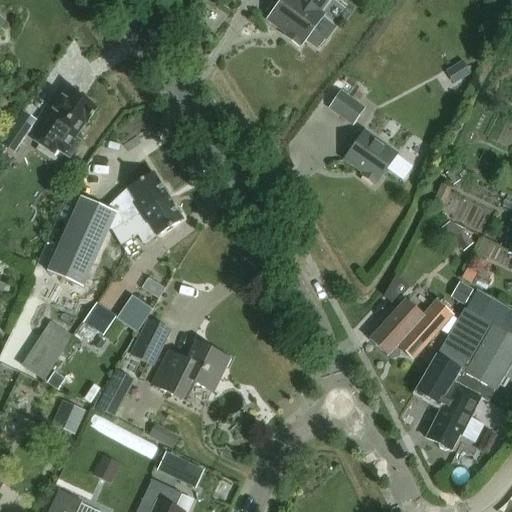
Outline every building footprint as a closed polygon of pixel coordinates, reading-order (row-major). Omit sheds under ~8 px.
[(302,43),(322,17),(319,14),(329,0),(283,0),(280,5),(274,0),(266,11),(272,15),(269,19),(289,33),(287,37),(298,45),(300,42),(302,43)] [(455,84),(470,75),(462,62),(447,72),(455,84)] [(366,108),(341,90),(329,108),(354,126),(366,108)] [(88,125),(97,111),(69,91),(55,112),(58,114),(36,145),(52,157),(57,150),(70,159),(81,142),(73,137),(84,122),(88,125)] [(36,121),(22,112),(2,144),(16,153),(36,121)] [(377,183),(397,155),(363,131),(344,159),(364,173),(361,177),(372,185),(375,182),(377,183)] [(112,232),(168,197),(154,174),(125,192),(132,203),(109,212),(84,199),(48,272),(83,290),(111,233),(112,232)] [(157,238),(183,221),(168,197),(112,232),(120,246),(133,238),(131,234),(148,224),(157,238)] [(463,252),(473,244),(463,232),(453,241),(463,252)] [(423,315),(406,300),(403,297),(410,288),(397,276),(384,297),(398,309),(369,340),(387,356),(397,345),(413,359),(439,330),(447,334),(456,319),(452,316),(453,315),(451,313),(452,311),(441,301),(439,302),(437,300),(423,315)] [(461,282),(456,298),(471,303),(476,287),(461,282)] [(97,304),(83,323),(98,333),(102,336),(116,317),(97,304)] [(511,337),(464,309),(415,392),(441,408),(426,439),(438,445),(439,450),(445,453),(449,450),(452,452),(461,436),(462,437),(463,435),(474,412),(485,418),(492,404),(479,397),(485,384),(489,386),(495,390),(498,386),(511,361),(511,337)] [(147,321),(130,357),(153,368),(171,332),(147,321)] [(170,352),(153,385),(186,402),(195,383),(213,392),(226,367),(228,368),(232,360),(231,357),(220,352),(219,354),(197,343),(188,361),(170,352)] [(116,371),(96,408),(114,418),(134,380),(116,371)] [(63,402),(52,426),(75,436),(86,412),(63,402)] [(157,472),(179,483),(188,464),(166,453),(157,472)] [(111,484),(121,465),(102,456),(93,476),(111,484)] [(151,511),(182,511),(175,508),(182,494),(152,480),(141,502),(154,508),(151,511)] [(59,490),(48,511),(77,511),(82,501),(59,490)]
